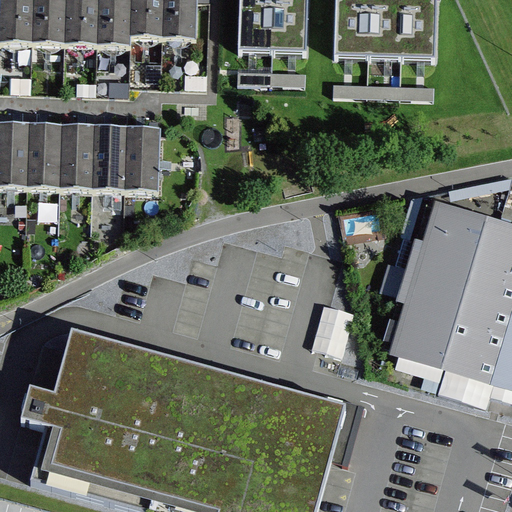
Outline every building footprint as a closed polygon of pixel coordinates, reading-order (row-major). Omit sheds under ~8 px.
[(0,0),(0,54),(121,58),(122,51),(190,53),(191,0),(0,0)] [(308,0),(242,0),(240,58),(306,60),(308,0)] [(438,7),(339,3),(336,66),(436,70),(438,7)] [(159,139),(0,132),(0,194),(156,201),(159,139)] [(433,204),(417,203),(414,239),(430,240),(433,204)] [(511,237),(438,216),(397,355),(511,388),(511,237)] [(401,297),(408,272),(392,268),(385,293),(401,297)] [(309,511),(336,415),(60,342),(43,408),(23,403),(15,430),(44,437),(33,480),(154,511),(309,511)]
